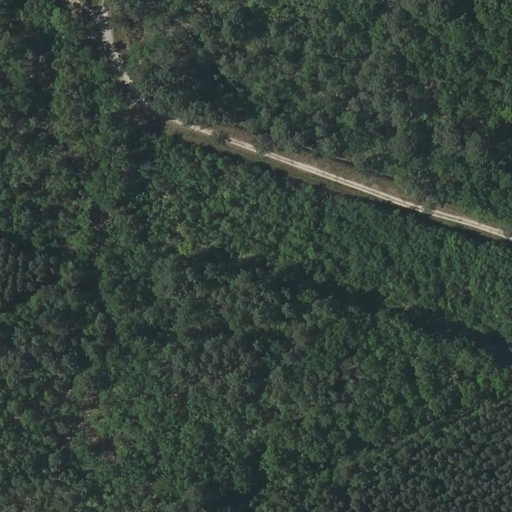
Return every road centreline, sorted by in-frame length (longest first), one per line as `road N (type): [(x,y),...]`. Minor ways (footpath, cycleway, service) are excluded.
road 1 (track): [(70,0),(105,23),(139,103),(511,238)]
road 2 (track): [(134,90),(97,173),(96,245),(110,311),(237,511)]
